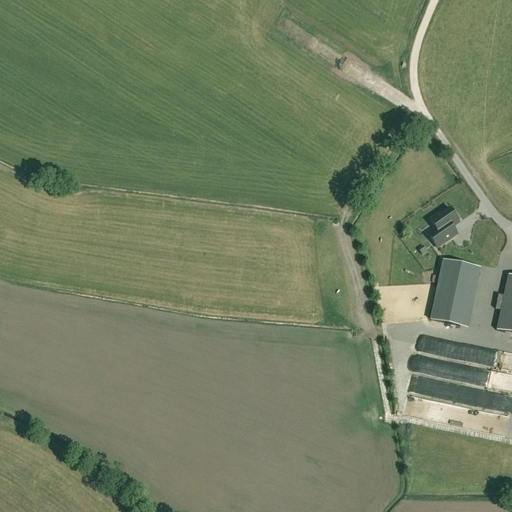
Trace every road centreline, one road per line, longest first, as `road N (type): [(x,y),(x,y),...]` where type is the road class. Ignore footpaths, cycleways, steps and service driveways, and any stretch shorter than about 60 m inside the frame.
road 1 (track): [(436,0),(418,56),(420,101),(511,227)]
road 2 (track): [(417,88),(283,0)]
